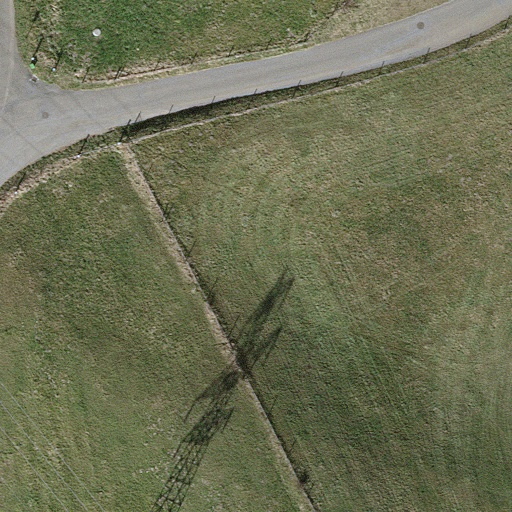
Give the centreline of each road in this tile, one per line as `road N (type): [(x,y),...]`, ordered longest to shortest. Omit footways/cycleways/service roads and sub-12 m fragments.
road 1 (unclassified): [(498,0),(468,20),(0,144)]
road 2 (track): [(0,0),(4,138)]
